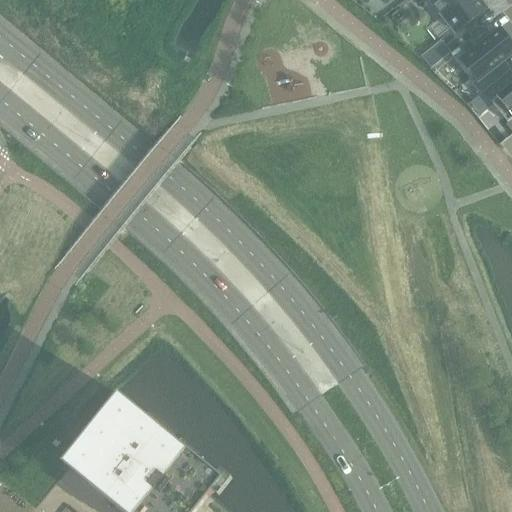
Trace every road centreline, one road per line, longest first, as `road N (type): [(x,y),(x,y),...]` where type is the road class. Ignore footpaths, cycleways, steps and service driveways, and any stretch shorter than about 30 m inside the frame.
road 1 (secondary): [(427,511),(375,414),(278,282),(214,217),(0,37)]
road 2 (secondary): [(0,103),(183,255),(291,375),(375,511)]
